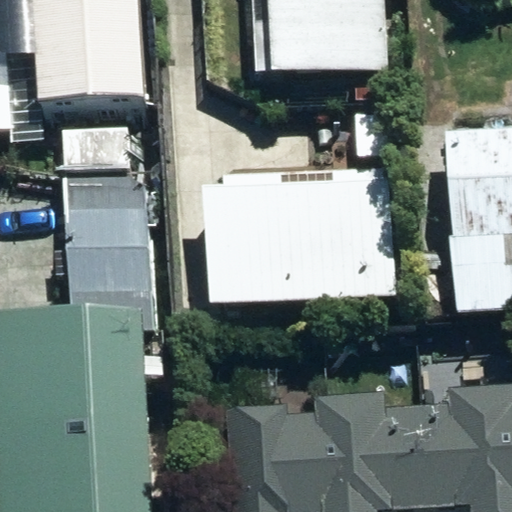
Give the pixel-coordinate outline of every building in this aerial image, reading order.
[(153,97),(146,0),(48,0),(56,104),(153,97)] [(282,0),(285,74),(394,70),(390,0),(282,0)] [(361,102),(385,103),(385,86),(361,86),(361,102)] [(395,87),(395,106),(413,106),(413,87),(395,87)] [(0,104),(0,132),(17,130),(14,102),(0,104)] [(511,130),(457,134),(468,313),(511,310),(511,130)] [(64,145),(64,178),(146,177),(146,143),(64,145)] [(73,179),(79,311),(149,309),(143,177),(73,179)] [(218,196),(221,306),(404,300),(401,189),(218,196)] [(0,316),(0,343),(9,511),(165,511),(155,309),(0,316)] [(511,511),(511,389),(465,391),(466,409),(422,413),(429,511),(485,508),(484,511),(511,511)] [(425,511),(429,511),(422,413),(400,414),(399,396),(328,401),(329,417),(335,511),(425,511)] [(335,511),(329,417),(302,419),(301,406),(244,410),(250,511),(335,511)]
